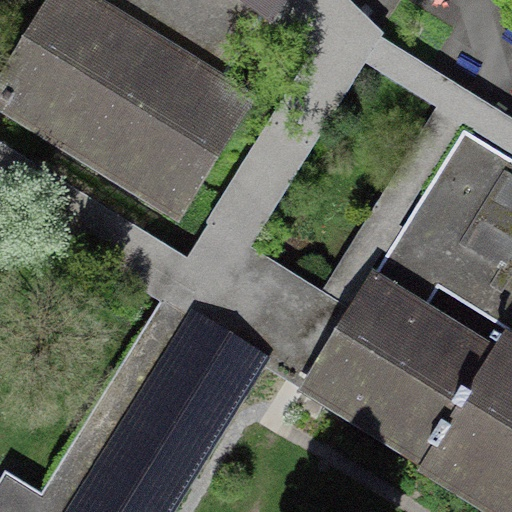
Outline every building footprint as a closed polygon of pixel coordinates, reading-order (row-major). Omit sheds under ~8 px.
[(382,36),(345,0),(278,0),(266,18),(263,16),(262,17),(260,16),(256,23),(312,59),(184,262),(0,146),(0,196),(166,299),(214,329),(263,359),(261,362),(304,389),(351,314),(347,312),(320,295),(248,250),(364,66),(380,40),(382,36)] [(93,0),(90,7),(78,0),(53,0),(0,86),(0,104),(179,216),(248,105),(216,85),(256,23),(260,16),(262,17),(263,16),(266,18),(278,0),(93,0)] [(511,122),(380,40),(364,66),(435,110),(462,127),(511,157),(511,122)] [(462,127),(435,110),(320,295),(347,312),(462,127)] [(504,341),(511,346),(511,162),(464,132),(401,233),(409,238),(403,247),(397,256),(390,252),(372,281),(421,312),(438,286),(511,331),(504,341)] [(421,312),(372,281),(351,314),(335,339),(304,389),(427,465),(424,468),(495,511),(511,511),(511,346),(504,341),(498,338),(488,353),(421,312)] [(214,329),(166,299),(42,499),(6,476),(0,486),(0,511),(167,511),(261,362),(263,359),(214,329)]
